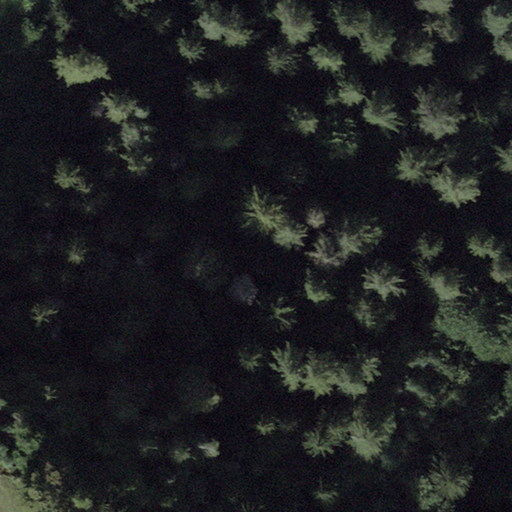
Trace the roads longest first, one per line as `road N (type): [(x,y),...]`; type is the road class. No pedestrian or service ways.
road 1 (track): [(66,138),(226,185),(351,315),(511,385)]
road 2 (track): [(182,511),(146,408),(35,411),(0,429)]
road 3 (track): [(0,125),(66,138),(86,0)]
